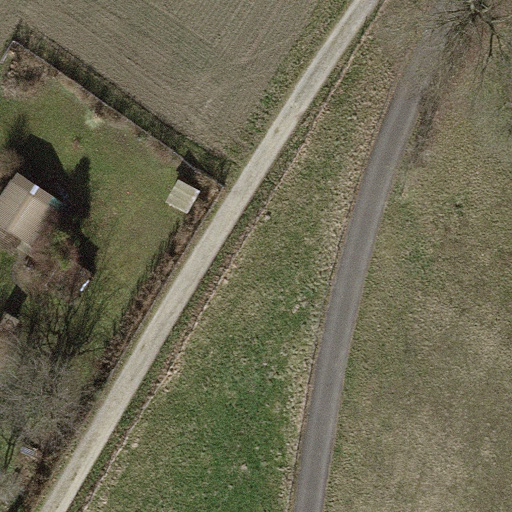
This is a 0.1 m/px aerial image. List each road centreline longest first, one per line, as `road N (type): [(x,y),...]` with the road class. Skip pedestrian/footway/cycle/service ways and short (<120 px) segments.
road 1 (track): [(365,0),(223,183),(33,511)]
road 2 (residential): [(298,511),(342,260),(378,140),(438,0)]
